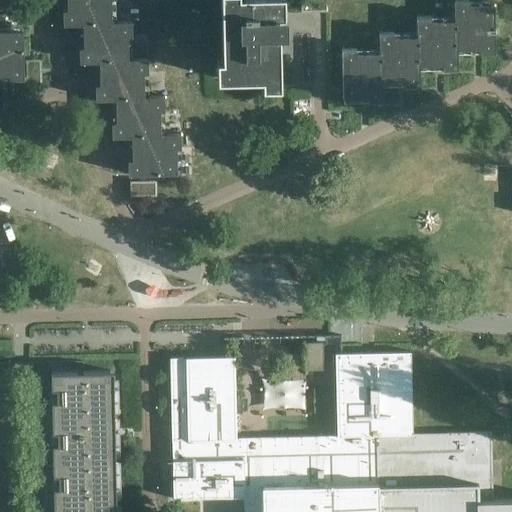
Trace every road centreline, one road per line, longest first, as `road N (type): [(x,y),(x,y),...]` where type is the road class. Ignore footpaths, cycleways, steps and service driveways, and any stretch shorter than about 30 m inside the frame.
road 1 (residential): [(321,154),(148,228),(131,250)]
road 2 (residential): [(328,316),(131,250)]
road 3 (residential): [(511,73),(321,154)]
road 4 (residential): [(149,511),(145,317)]
road 5 (residential): [(328,316),(511,324)]
road 6 (residential): [(145,317),(328,316)]
road 7 (residential): [(131,250),(124,215),(67,89)]
road 8 (residential): [(0,317),(145,317)]
road 9 (residential): [(131,250),(0,190)]
road 10 (residential): [(321,154),(316,20)]
